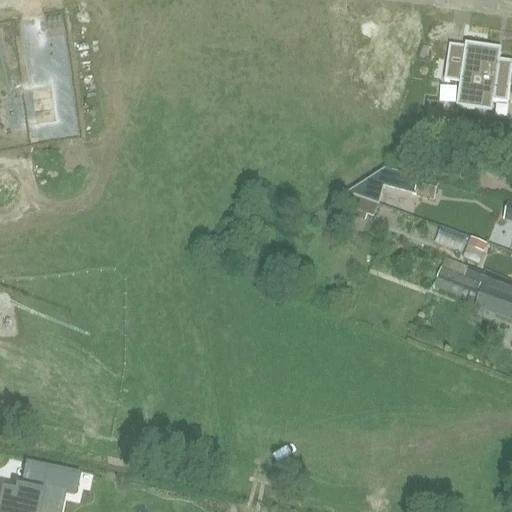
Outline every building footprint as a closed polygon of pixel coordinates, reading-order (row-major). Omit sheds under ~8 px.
[(511,64),(500,62),(501,54),(481,51),(482,48),(466,46),(466,49),(463,69),(447,67),(445,83),(460,85),(457,109),(484,113),(486,102),(494,103),(508,106),(511,76),(511,64)] [(53,99),(33,102),(36,125),(56,123),(53,99)] [(219,201),(239,212),(259,177),(239,166),(219,201)] [(385,170),(348,195),(378,206),(383,187),(433,201),(438,185),(385,170)] [(379,207),(359,200),(353,218),(366,223),(368,217),(374,220),(379,207)] [(441,230),(439,236),(464,246),(466,239),(467,238),(442,227),(441,230)] [(471,241),(468,248),(482,254),(484,255),(487,247),(471,241)] [(445,261),(441,270),(481,286),(483,287),(511,297),(511,283),(485,273),(484,276),(445,261)] [(441,270),(436,282),(463,292),(470,295),(467,303),(473,306),(481,286),(441,270)] [(40,282),(39,282),(39,284),(41,284),(62,282),(65,311),(72,310),(72,311),(74,311),(74,310),(90,309),(87,278),(41,282),(40,282)] [(511,297),(483,287),(474,310),(511,324),(511,297)] [(24,355),(22,356),(24,377),(26,377),(29,377),(32,402),(33,402),(33,401),(48,400),(49,410),(49,412),(83,409),(79,367),(77,367),(77,368),(65,369),(61,322),(73,321),(73,322),(75,322),(75,320),(25,325),(27,355),(24,355)] [(79,477),(45,470),(41,489),(66,494),(74,496),(79,477)] [(38,511),(42,496),(22,492),(18,491),(17,493),(17,494),(17,497),(8,495),(8,496),(3,495),(2,503),(1,503),(0,508),(0,511),(38,511)]
